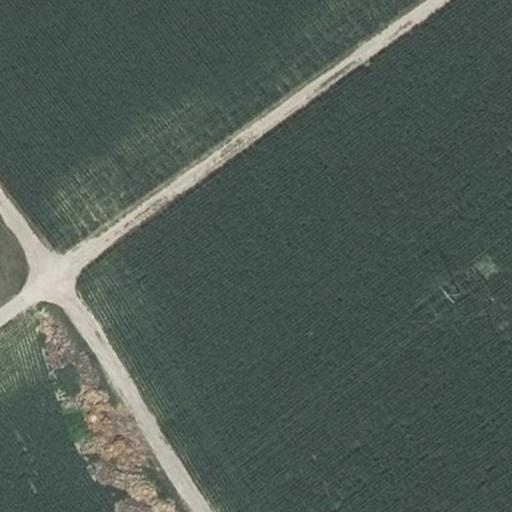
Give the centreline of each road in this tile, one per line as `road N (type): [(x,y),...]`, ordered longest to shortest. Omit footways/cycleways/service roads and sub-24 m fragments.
road 1 (track): [(0,311),(430,0)]
road 2 (track): [(0,183),(63,264),(214,511)]
